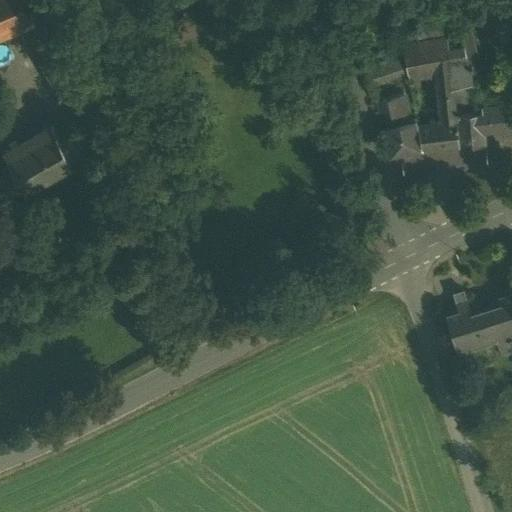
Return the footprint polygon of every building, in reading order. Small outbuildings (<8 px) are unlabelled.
[(0,0),(0,32),(20,25),(33,18),(23,0),(0,0)] [(57,6),(33,18),(20,25),(81,129),(118,109),(57,6)] [(452,77),(453,86),(484,79),(472,30),(453,34),(448,18),(414,27),(417,39),(402,43),(402,47),(408,73),(409,78),(430,75),(431,80),(438,78),(452,77)] [(408,73),(402,47),(363,62),(372,86),(408,73)] [(452,77),(438,78),(442,124),(456,123),(453,86),(452,77)] [(478,85),(456,88),(458,102),(472,102),(481,99),(478,85)] [(394,96),(377,100),(384,127),(401,123),(394,96)] [(495,108),(483,109),(483,112),(485,128),(511,126),(511,101),(494,103),(495,108)] [(472,102),(458,102),(458,113),(473,113),(472,102)] [(473,113),(458,113),(460,145),(486,143),(485,128),(483,112),(479,112),(473,113)] [(401,123),(384,127),(391,154),(422,149),(418,128),(416,119),(401,123)] [(442,124),(418,128),(422,149),(458,144),(456,123),(442,124)] [(46,127),(3,153),(5,158),(49,132),(46,127)] [(49,132),(5,158),(10,165),(0,171),(0,206),(73,164),(54,129),(49,132)] [(367,197),(349,198),(349,213),(367,212),(367,197)] [(468,307),(463,290),(453,294),(458,310),(459,310),(468,307)] [(500,302),(470,312),(468,307),(459,310),(470,344),(471,344),(495,336),(497,341),(509,337),(511,345),(511,291),(498,296),(500,302)] [(458,310),(445,314),(458,354),(473,349),(471,344),(470,344),(459,310),(458,310)] [(511,345),(509,337),(497,341),(501,354),(511,349),(511,345)]
